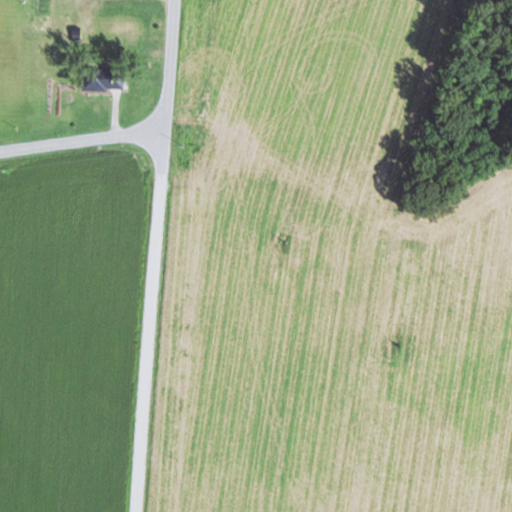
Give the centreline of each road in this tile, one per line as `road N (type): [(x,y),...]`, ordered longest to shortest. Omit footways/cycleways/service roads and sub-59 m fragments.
road 1 (residential): [(140,511),(174,0)]
road 2 (residential): [(0,153),(167,135)]
